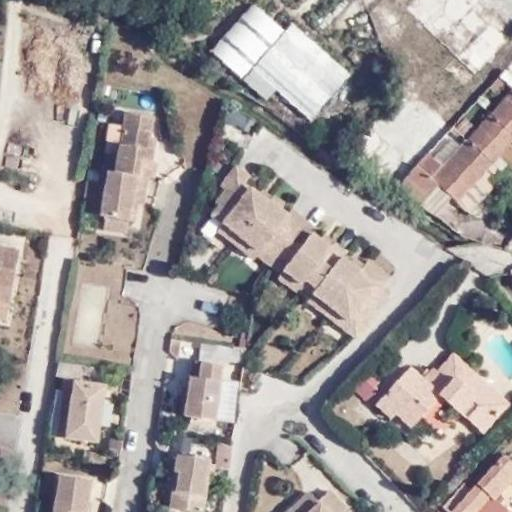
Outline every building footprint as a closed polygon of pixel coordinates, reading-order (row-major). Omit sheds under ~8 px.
[(337,0),(290,0),(317,23),(337,0)] [(413,0),(407,7),(457,54),(474,71),(508,35),(471,0),(413,0)] [(511,25),(484,0),(471,0),(508,35),(511,30),(511,25)] [(271,42),(284,27),(254,1),(241,16),(271,42)] [(268,83),(309,38),(290,21),(284,27),(271,42),(241,16),(214,45),(243,72),(249,66),(268,83)] [(347,72),(309,38),(268,83),(274,87),(308,116),(347,72)] [(445,67),(463,83),(474,71),(457,54),(445,67)] [(428,151),(399,182),(421,202),(438,184),(449,195),(457,202),(459,200),(494,162),(511,143),(511,60),(500,74),(511,85),(511,90),(462,144),(444,164),(435,157),(428,151)] [(243,72),(262,90),(268,83),(249,66),(243,72)] [(268,83),(262,90),(267,96),(274,87),(268,83)] [(396,91),(343,150),(392,186),(451,121),(421,95),(412,105),(396,91)] [(149,177),(152,178),(156,153),(151,152),(153,139),(157,119),(130,114),(127,129),(114,127),(106,170),(111,171),(149,177)] [(444,164),(462,144),(453,137),(435,157),(444,164)] [(509,176),(494,162),(459,200),(470,209),(498,179),(503,183),(509,176)] [(103,170),(92,168),(86,197),(98,199),(103,170)] [(226,223),(244,237),(262,252),(259,255),(283,273),(285,271),(304,285),(301,289),(312,297),(314,295),(347,320),(342,328),(355,337),(374,314),(369,311),(373,306),(378,309),(388,297),(379,290),(389,278),(368,262),(364,267),(360,272),(350,264),(343,258),(347,254),(335,245),(331,249),(320,241),(313,235),(316,230),(292,211),(288,215),(281,209),(271,202),(261,194),(247,184),(252,178),(239,168),(223,187),(227,191),(218,202),(221,205),(215,214),(226,223)] [(146,194),(149,177),(111,171),(102,216),(107,217),(130,221),(135,223),(139,204),(141,194),(146,194)] [(438,184),(421,202),(434,211),(449,195),(438,184)] [(264,190),(261,194),(271,202),(274,198),(264,190)] [(274,198),(271,202),(281,209),(285,204),(275,197),(274,198)] [(130,221),(107,217),(104,228),(128,233),(130,221)] [(238,244),(244,237),(226,223),(221,230),(238,244)] [(324,236),(320,241),(331,249),(335,245),(324,236)] [(262,252),(244,237),(238,244),(256,258),(259,255),(262,252)] [(20,251),(0,247),(0,253),(19,257),(20,251)] [(0,303),(11,305),(19,257),(0,253),(0,303)] [(360,272),(364,267),(353,259),(350,264),(360,272)] [(285,271),(283,273),(279,277),(298,292),(301,289),(304,285),(285,271)] [(314,295),(312,297),(309,301),(342,328),(347,320),(314,295)] [(0,310),(10,312),(11,305),(0,303),(0,310)] [(369,311),(374,314),(378,309),(373,306),(369,311)] [(507,340),(511,346),(511,323),(486,344),(492,352),(507,340)] [(447,385),(464,369),(449,355),(434,371),(447,385)] [(215,418),(221,379),(222,366),(194,363),(185,416),(215,420),(215,418)] [(505,405),(464,369),(447,385),(434,371),(430,369),(419,381),(405,369),(370,406),(385,420),(393,412),(408,426),(417,417),(426,407),(432,413),(443,401),(479,434),(505,405)] [(236,381),(221,379),(215,418),(230,421),(236,381)] [(66,437),(95,442),(105,388),(76,382),(66,437)] [(445,425),(432,413),(426,407),(417,417),(436,435),(445,425)] [(167,433),(159,432),(156,447),(160,451),(165,452),(167,433)] [(229,472),(232,443),(218,441),(214,470),(229,472)] [(452,511),(511,511),(511,510),(498,498),(511,481),(511,460),(506,454),(452,511)] [(171,508),(193,511),(201,511),(209,460),(179,455),(175,478),(179,480),(176,492),(173,492),(171,508)] [(83,511),(89,482),(58,476),(52,511),(83,511)] [(343,511),(346,510),(328,491),(317,500),(309,492),(287,511),(343,511)]
